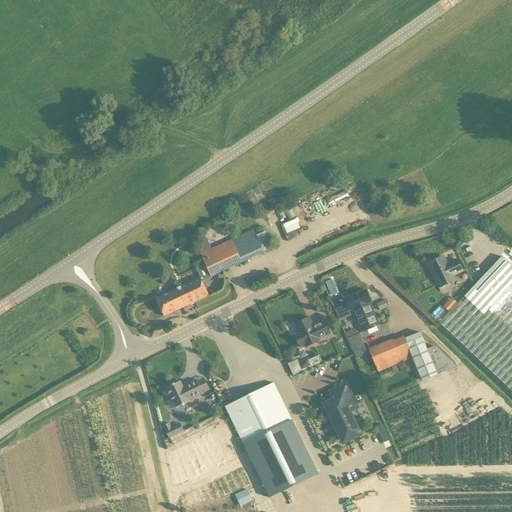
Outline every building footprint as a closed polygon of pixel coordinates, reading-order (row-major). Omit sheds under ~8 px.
[(276,199),(269,202),(272,208),(279,205),(276,199)] [(289,233),(303,228),(299,218),(285,223),(289,233)] [(339,226),(310,237),(313,244),(342,233),(339,226)] [(201,254),(211,276),(273,247),(265,230),(255,235),(253,229),(201,254)] [(429,263),(440,287),(456,280),(454,275),(463,271),(457,259),(447,264),(443,256),(429,263)] [(511,266),(502,257),(440,323),(511,391),(511,266)] [(164,316),(209,295),(200,277),(156,298),(164,316)] [(352,310),(354,315),(372,307),(370,302),(371,302),(366,289),(346,298),(351,310),(352,310)] [(385,300),(376,303),(379,311),(388,307),(385,300)] [(372,307),(354,315),(362,332),(379,325),(372,307)] [(309,317),(295,324),(299,333),(294,335),(300,347),(305,345),(306,347),(320,341),(319,339),(330,333),(324,321),(313,326),(309,317)] [(369,350),(378,372),(412,358),(422,381),(457,367),(435,346),(427,349),(420,332),(405,338),(404,336),(369,350)] [(357,358),(367,353),(359,334),(348,338),(357,358)] [(301,371),(312,366),(308,358),(298,363),(301,371)] [(203,393),(196,380),(183,386),(181,381),(162,389),(167,401),(172,399),(176,408),(190,401),(189,399),(203,393)] [(327,391),(331,399),(322,403),(342,445),(363,435),(352,412),(359,408),(346,382),(327,391)] [(270,498),(318,474),(274,384),(226,408),(270,498)] [(163,426),(169,437),(184,429),(180,422),(171,426),(170,423),(163,426)] [(236,494),(242,506),(255,499),(249,487),(236,494)]
